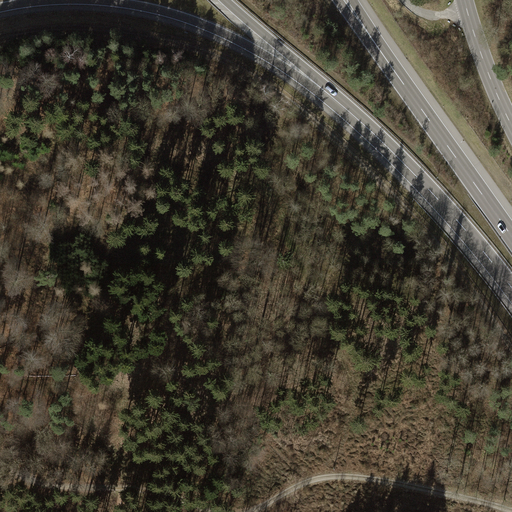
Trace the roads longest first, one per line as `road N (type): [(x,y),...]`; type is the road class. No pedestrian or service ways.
road 1 (track): [(0,40),(112,32),(189,47),(249,74),(379,181),(432,237),(511,349)]
road 2 (motorway): [(323,89),(409,168),(511,287)]
road 3 (track): [(250,511),(332,476),(511,511)]
road 4 (motorway): [(85,0),(195,21),(323,89)]
road 5 (motorway): [(511,236),(382,53)]
road 6 (track): [(0,460),(39,483),(143,489),(211,511)]
road 7 (tertiary): [(511,124),(464,0)]
road 8 (motorway): [(225,0),(323,89)]
